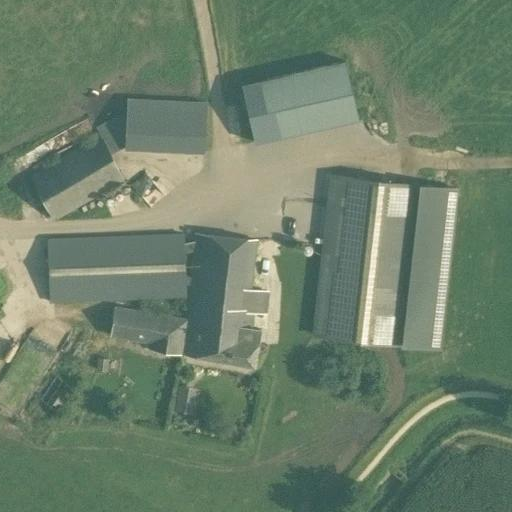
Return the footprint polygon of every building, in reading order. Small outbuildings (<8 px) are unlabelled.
[(345,61),(241,85),(252,133),(254,142),(281,136),(358,118),(345,61)] [(127,99),(124,150),(204,154),(207,103),(127,99)] [(124,182),(102,137),(31,176),(53,222),(124,182)] [(439,349),(454,191),(333,176),(315,336),(439,349)] [(183,233),(47,238),(50,305),(187,299),(183,233)] [(197,233),(184,320),(116,309),(111,336),(150,343),(149,349),(254,367),(260,332),(254,331),(255,314),(266,315),(268,292),(252,289),(257,240),(197,233)] [(194,412),(195,385),(177,385),(176,411),(194,412)]
